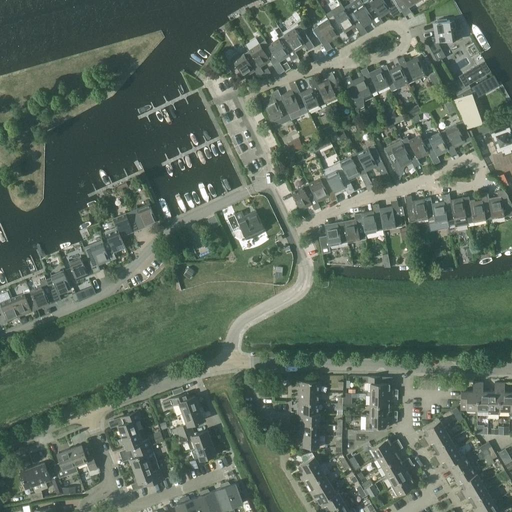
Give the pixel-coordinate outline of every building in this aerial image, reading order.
[(384,0),(368,0),(364,3),(372,17),(374,20),(378,25),(383,22),(380,17),(390,10),(394,15),(400,11),(392,0),(385,0),(384,0)] [(348,37),(343,29),(353,22),(354,22),(348,13),(345,9),(341,3),(325,13),(328,19),(329,19),(337,32),(343,41),(348,37)] [(372,17),(364,3),(348,13),(354,22),(353,22),(355,26),(356,27),(372,17)] [(292,14),(296,20),(300,18),(296,11),(292,14)] [(438,61),(445,57),(436,42),(462,38),(459,19),(446,21),(446,18),(437,20),(437,22),(435,22),(436,32),(434,32),(435,37),(431,37),(426,41),(433,52),(438,61)] [(322,43),(337,32),(329,19),(328,19),(313,29),(322,43)] [(315,46),(300,24),(284,35),(293,48),(303,42),(309,50),(315,46)] [(284,35),(268,45),(277,59),(284,54),(286,54),(287,54),(289,55),(290,56),(291,58),(291,61),(291,62),(299,57),(293,48),(284,35)] [(277,59),(268,45),(265,40),(250,50),(260,66),(270,60),(274,66),(280,63),(277,59)] [(263,71),(260,66),(250,50),(233,61),(240,72),(237,74),(241,80),(250,74),(248,71),(253,67),(258,76),(264,72),(263,71)] [(308,55),(303,58),(306,63),(311,60),(308,55)] [(403,56),(398,59),(402,68),(409,82),(426,74),(418,57),(406,63),(403,56)] [(491,71),(487,65),(484,60),(459,76),(465,87),(491,71)] [(286,62),(282,65),(286,71),(290,68),(286,62)] [(226,63),(222,66),(227,73),(231,71),(226,63)] [(267,68),(263,71),(264,72),(267,76),(271,74),(267,68)] [(391,90),(409,82),(402,68),(385,76),(389,85),(391,90)] [(372,93),(389,85),(385,76),(382,70),(365,78),(372,93)] [(330,83),(319,88),(326,103),(343,95),(332,71),(326,74),(330,83)] [(460,98),(456,100),(469,125),(480,121),(473,100),(500,83),(494,73),(471,87),(470,88),(458,95),(460,98)] [(363,97),(372,93),(365,78),(354,83),(350,74),(344,77),(355,101),(359,109),(363,106),(363,97)] [(313,91),(302,96),(307,106),(306,106),(309,111),(326,103),(319,88),(315,79),(309,81),(313,91)] [(292,90),(281,95),(290,114),(292,119),(309,111),(306,106),(307,106),(302,96),(295,81),(289,84),(292,90)] [(460,90),(454,81),(444,87),(450,96),(460,90)] [(275,98),(263,103),(272,122),(275,121),(282,124),(292,119),(290,114),(281,95),(278,89),(272,92),(275,98)] [(447,109),(453,106),(450,100),(444,103),(447,109)] [(412,115),(409,108),(405,107),(402,108),(405,114),(409,116),(412,115)] [(458,141),(464,138),(457,124),(448,128),(440,132),(447,146),(449,150),(451,155),(457,152),(455,147),(458,146),(458,141)] [(511,144),(511,131),(509,124),(491,131),(497,150),(511,144)] [(323,137),(330,134),(327,127),(320,130),(323,137)] [(349,135),(345,128),(336,133),(340,140),(349,135)] [(440,132),(423,140),(427,149),(434,164),(440,161),(438,155),(443,153),(442,149),(447,146),(440,132)] [(409,140),(407,136),(401,139),(413,162),(414,166),(420,163),(418,158),(424,155),(422,151),(427,149),(423,140),(421,134),(409,140)] [(331,144),(328,137),(322,140),(326,147),(331,144)] [(407,165),(413,162),(401,139),(384,147),(386,151),(400,179),(400,177),(400,175),(404,173),(402,169),(404,165),(406,163),(407,165)] [(291,153),(303,147),(301,142),(288,147),(291,153)] [(391,179),(374,145),(357,153),(364,168),(369,166),(372,168),(375,167),(378,168),(385,182),(391,179)] [(300,161),(304,159),(300,150),(296,152),(300,161)] [(357,153),(340,161),(349,179),(360,174),(367,187),(372,185),(364,168),(357,153)] [(349,193),(355,190),(349,179),(340,161),(323,170),(326,175),(334,192),(340,189),(339,187),(344,184),(349,193)] [(329,196),(332,201),(338,199),(334,192),(326,175),(309,183),(318,202),(329,196)] [(315,210),(320,207),(318,202),(309,183),(292,191),(301,210),(312,204),(315,210)] [(481,193),(482,199),(486,219),(505,215),(511,214),(511,203),(509,198),(502,199),(501,195),(495,197),(489,198),(488,192),(481,193)] [(449,193),(443,194),(444,200),(448,220),(449,225),(455,224),(455,226),(468,223),(467,222),(463,197),(456,198),(457,200),(451,201),(449,193)] [(469,195),(463,197),(467,222),(486,219),(482,199),(470,201),(469,195)] [(428,217),(429,223),(448,220),(444,200),(438,201),(438,203),(432,204),(431,196),(424,198),(425,202),(428,217)] [(409,221),(428,217),(425,202),(406,205),(409,221)] [(150,203),(133,210),(140,229),(157,222),(156,218),(151,206),(150,203)] [(367,211),(362,212),(365,233),(383,229),(380,209),(379,203),(372,204),(374,214),(368,215),(368,211),(367,211)] [(398,207),(392,207),(380,209),(383,229),(402,226),(400,215),(404,215),(403,206),(398,207)] [(121,237),(140,229),(133,210),(114,218),(118,229),(121,237)] [(235,213),(228,217),(234,231),(236,235),(240,238),(245,236),(246,239),(249,238),(252,237),(254,237),(256,236),(258,235),(259,234),(261,233),(263,232),(265,230),(263,226),(256,211),(245,216),(238,219),(235,213)] [(356,219),(343,221),(347,242),(366,239),(365,233),(362,212),(355,214),(356,219)] [(214,216),(208,219),(212,227),(218,224),(214,216)] [(329,245),(347,242),(343,221),(337,223),(338,227),(326,229),(327,235),(319,237),(322,253),(331,252),(329,245)] [(109,241),(103,244),(108,256),(110,260),(116,258),(113,249),(117,247),(119,250),(126,247),(124,244),(121,237),(118,229),(106,234),(109,241)] [(103,244),(85,251),(88,256),(93,268),(92,269),(94,272),(100,269),(97,261),(108,256),(103,244)] [(81,256),(69,261),(75,276),(92,269),(93,268),(88,256),(82,258),(81,256)] [(188,267),(183,275),(189,279),(194,271),(188,267)] [(52,277),(46,279),(49,284),(54,298),(60,295),(59,293),(71,289),(70,285),(64,270),(52,275),(52,277)] [(42,286),(30,291),(31,293),(36,305),(37,309),(56,301),(54,298),(49,284),(46,279),(40,281),(42,286)] [(92,287),(86,290),(88,296),(94,293),(92,287)] [(26,295),(13,300),(19,316),(32,311),(31,308),(36,305),(31,293),(30,291),(25,293),(26,295)] [(1,304),(0,304),(0,323),(1,324),(2,324),(3,324),(4,324),(5,324),(6,323),(7,322),(7,321),(19,316),(13,300),(1,305),(1,304)] [(368,391),(368,393),(398,394),(398,389),(390,389),(390,383),(381,383),(381,377),(363,377),(363,383),(370,383),(370,391),(368,391)] [(300,380),(299,391),(319,392),(319,381),(300,380)] [(476,412),(478,412),(478,381),(473,381),(473,390),(461,390),(461,409),(476,409),(476,412)] [(478,381),(478,412),(478,415),(488,415),(488,410),(489,391),(483,390),(483,382),(478,381)] [(494,391),(489,391),(488,410),(497,410),(497,412),(499,412),(500,382),(495,382),(494,391)] [(500,382),(499,412),(501,412),(501,410),(510,410),(510,391),(505,391),(505,382),(500,382)] [(299,391),(299,402),(318,402),(319,392),(299,391)] [(162,402),(164,408),(179,403),(183,413),(199,407),(195,395),(189,397),(187,392),(162,402)] [(343,403),(343,404),(351,404),(351,393),(348,393),(346,393),(346,397),(344,397),(343,397),(343,403)] [(398,399),(398,394),(368,393),(368,395),(370,396),(370,404),(389,405),(389,399),(398,399)] [(318,413),(318,402),(299,402),(299,413),(318,413)] [(389,411),(389,405),(370,404),(370,413),(367,413),(367,415),(397,416),(397,411),(389,411)] [(204,419),(199,407),(183,413),(187,424),(176,428),(178,433),(179,434),(192,429),(190,424),(204,419)] [(118,425),(123,437),(139,431),(136,420),(141,418),(139,411),(121,417),(123,423),(118,425)] [(460,412),(455,416),(458,421),(464,418),(460,412)] [(300,417),(300,424),(320,425),(320,413),(318,413),(299,413),(298,413),(298,417),(300,417)] [(366,416),(365,430),(373,430),(373,426),(389,427),(389,420),(397,420),(397,416),(367,415),(367,416),(366,416)] [(419,439),(422,443),(448,428),(447,426),(444,427),(440,420),(423,429),(426,435),(419,439)] [(319,435),(320,425),(300,424),(300,431),(298,431),(297,435),(319,435)] [(498,434),(509,434),(509,426),(498,426),(498,429),(498,434)] [(449,430),(448,428),(422,443),(424,447),(431,443),(434,448),(451,438),(447,431),(449,430)] [(194,434),(192,429),(179,434),(181,441),(187,439),(190,449),(191,449),(212,441),(207,430),(194,434)] [(143,441),(139,431),(123,437),(127,448),(132,446),(134,451),(151,445),(149,439),(143,441)] [(156,443),(164,441),(161,434),(154,437),(156,443)] [(300,446),(319,447),(319,435),(297,435),(297,439),(300,439),(300,446)] [(374,457),(375,458),(401,443),(398,439),(391,443),(388,438),(371,447),(376,455),(374,457)] [(457,445),(455,446),(451,438),(434,448),(438,453),(430,458),(433,462),(458,447),(457,445)] [(203,458),(216,453),(212,441),(191,449),(195,460),(190,462),(192,468),(205,463),(203,458)] [(487,448),(489,452),(493,450),(488,441),(480,446),(482,451),(487,448)] [(403,447),(401,443),(375,458),(376,460),(378,459),(382,466),(399,457),(396,451),(403,447)] [(81,444),(70,449),(76,465),(87,461),(85,457),(81,444)] [(157,462),(153,451),(151,445),(134,451),(136,456),(130,458),(135,470),(157,462)] [(459,448),(458,447),(433,462),(435,466),(442,461),(446,467),(448,465),(462,456),(458,450),(459,448)] [(505,448),(498,452),(505,464),(506,464),(511,461),(505,448)] [(78,470),(76,465),(70,449),(58,453),(61,462),(54,464),(59,477),(78,470)] [(300,456),(304,462),(314,456),(312,452),(300,456)] [(92,454),(85,457),(87,461),(91,470),(97,468),(92,454)] [(448,465),(454,474),(470,464),(464,455),(462,456),(448,465)] [(301,472),(299,473),(301,476),(320,465),(314,456),(304,462),(298,466),(301,472)] [(409,457),(402,462),(399,457),(382,466),(387,474),(385,475),(386,477),(412,461),(409,457)] [(414,466),(412,461),(386,477),(387,478),(389,477),(393,485),(410,475),(407,470),(414,466)] [(45,462),(32,466),(42,490),(48,488),(45,480),(50,478),(45,462)] [(157,462),(135,470),(139,483),(142,482),(144,486),(164,479),(161,473),(157,462)] [(459,483),(460,483),(475,474),(470,464),(454,474),(459,483)] [(305,478),(309,484),(325,474),(320,465),(301,476),(303,480),(305,478)] [(43,498),(42,490),(32,466),(20,471),(26,487),(32,485),(35,493),(30,494),(31,500),(43,498)] [(457,492),(459,496),(485,481),(484,480),(482,481),(477,473),(475,474),(460,483),(464,488),(457,492)] [(331,484),(325,474),(309,484),(312,490),(310,492),(312,495),(331,484)] [(420,476),(413,480),(410,475),(393,485),(391,486),(397,496),(423,480),(420,476)] [(501,476),(488,484),(491,490),(504,482),(501,476)] [(52,480),(56,491),(62,489),(61,486),(58,478),(52,480)] [(486,483),(485,481),(459,496),(461,500),(468,496),(472,501),(488,492),(484,484),(486,483)] [(228,482),(224,483),(233,506),(243,502),(236,482),(229,484),(228,482)] [(223,510),(233,506),(224,483),(221,484),(222,487),(215,490),(223,510)] [(336,492),(331,484),(312,495),(314,498),(316,497),(319,503),(320,502),(336,492)] [(373,484),(363,489),(366,495),(369,493),(371,497),(378,492),(373,484)] [(212,511),(217,511),(223,510),(215,490),(209,492),(208,489),(204,490),(212,511)] [(195,497),(200,511),(212,511),(204,490),(201,492),(202,495),(195,497)] [(341,497),(338,491),(336,492),(320,502),(322,506),(324,505),(328,511),(344,502),(341,497)] [(468,511),(474,511),(496,500),(495,498),(493,500),(488,492),(472,501),(475,507),(468,511)] [(187,496),(184,498),(188,511),(200,511),(195,497),(188,499),(187,496)] [(176,511),(188,511),(184,498),(180,499),(181,502),(174,505),(176,511)] [(347,500),(344,502),(328,511),(346,511),(349,511),(347,506),(349,504),(347,500)] [(497,502),(496,500),(474,511),(496,511),(499,510),(495,503),(497,502)]
